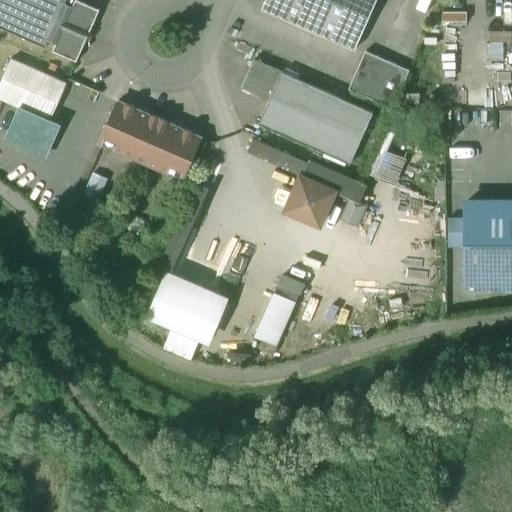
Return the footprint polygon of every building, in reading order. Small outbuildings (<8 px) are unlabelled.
[(66,0),(0,0),(0,27),(46,47),(49,40),(57,43),(53,51),(77,61),(86,39),(90,41),(93,34),(90,32),(99,10),(76,0),(75,0),(73,7),(65,3),(66,0)] [(265,0),(262,9),(354,50),(376,0),(265,0)] [(409,71),(366,51),(349,89),(393,108),(409,71)] [(67,83),(11,58),(0,84),(0,97),(21,107),(50,120),(67,83)] [(281,72),(254,60),(242,87),(270,99),(281,72)] [(373,113),(281,72),(270,99),(259,123),(350,164),(373,113)] [(201,136),(119,100),(115,110),(110,111),(112,117),(109,124),(104,125),(106,131),(100,144),(182,180),(201,136)] [(50,120),(21,107),(7,137),(46,154),(59,124),(50,120)] [(334,191),(301,177),(287,210),(320,224),(334,191)] [(511,201),(486,202),(486,201),(466,201),(466,218),(466,245),(466,282),(489,282),(489,281),(511,281),(511,201)] [(466,218),(448,218),(448,245),(466,245),(466,218)] [(166,276),(150,314),(202,337),(219,299),(166,276)] [(298,293),(279,285),(275,293),(294,301),(298,293)] [(294,301),(275,293),(256,336),(275,344),(294,301)]
